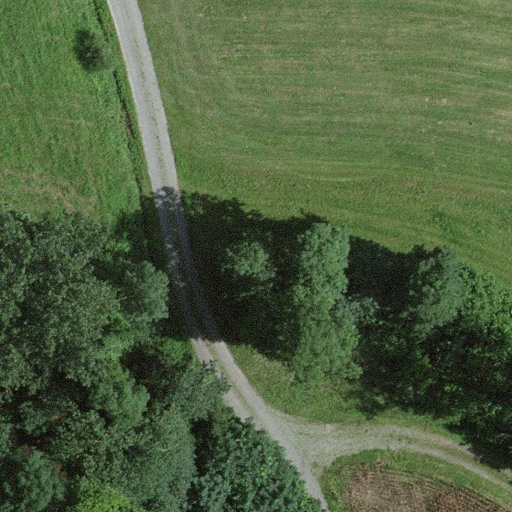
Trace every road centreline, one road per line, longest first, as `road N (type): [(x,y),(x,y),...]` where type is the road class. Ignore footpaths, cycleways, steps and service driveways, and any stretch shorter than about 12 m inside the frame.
road 1 (track): [(121,0),(200,332),(281,459)]
road 2 (track): [(281,459),(337,444),(413,439),(511,479)]
